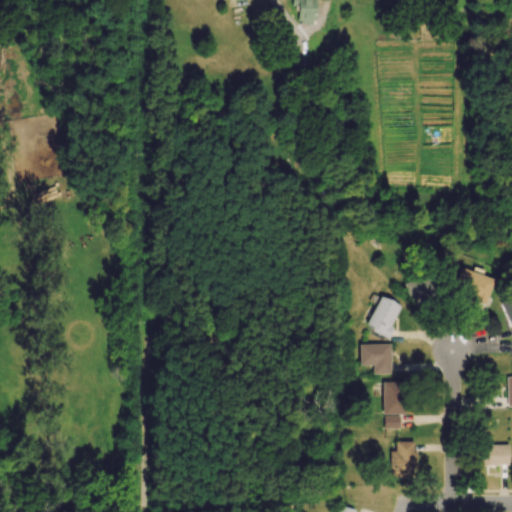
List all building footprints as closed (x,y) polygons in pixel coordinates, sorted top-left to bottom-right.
[(297,5),(296,24),(313,24),(312,0),(290,0),(290,5),(297,5)] [(460,267),(452,290),(486,301),(493,279),(481,275),(483,270),(472,267),(471,271),(460,267)] [(439,294),(429,272),(402,283),(412,306),(439,294)] [(385,337),(400,306),(379,296),(364,327),(385,337)] [(511,296),(499,302),(511,331),(511,296)] [(359,365),(371,365),(371,374),(389,373),(388,344),(358,344),(359,365)] [(381,415),(402,414),(402,382),(381,382),(381,415)] [(381,417),(382,429),(398,428),(398,416),(381,417)] [(388,477),(414,477),(414,441),(394,441),(394,451),(388,451),(388,477)] [(508,464),(507,444),(478,445),(479,465),(508,464)]
